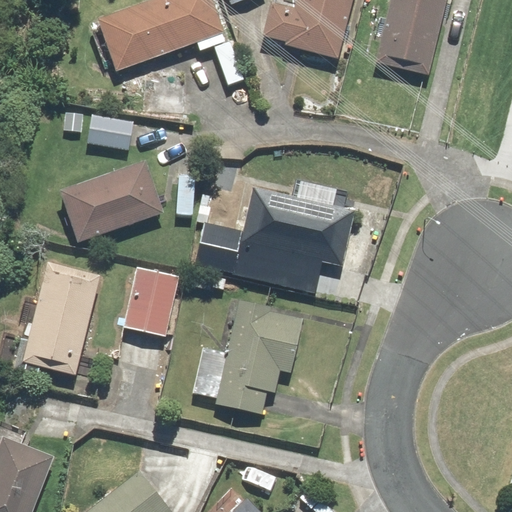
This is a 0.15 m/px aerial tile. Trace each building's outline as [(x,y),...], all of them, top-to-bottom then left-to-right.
[(204,50),(232,40),(217,0),(158,0),(102,20),(106,31),(91,37),(105,77),(201,43),(204,50)] [(355,0),(303,0),(303,4),(288,0),(276,0),(267,39),(341,57),(355,0)] [(452,0),(395,0),(383,66),(438,76),(452,0)] [(191,70),(147,68),(146,81),(124,80),(122,115),(188,119),(191,70)] [(145,126),(95,115),(90,143),(139,153),(145,126)] [(153,159),(66,189),(84,241),(171,211),(153,159)] [(333,207),(255,187),(245,230),(207,220),(197,263),(365,305),(388,212),(335,199),(333,207)] [(105,277),(53,264),(29,362),(81,375),(105,277)] [(186,276),(140,265),(125,327),(171,338),(186,276)] [(280,393),(284,372),(293,374),(304,315),(239,303),(219,405),(264,414),(268,390),(280,393)] [(33,511),(56,453),(25,441),(28,428),(0,421),(0,448),(6,450),(0,464),(0,511),(33,511)] [(197,511),(220,463),(145,447),(139,473),(88,511),(197,511)] [(264,511),(252,499),(237,511),(264,511)]
